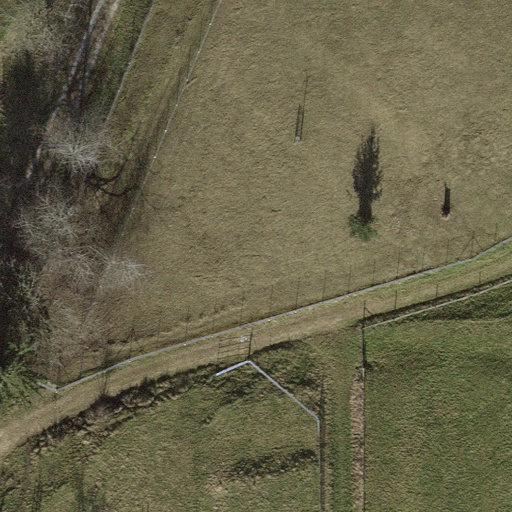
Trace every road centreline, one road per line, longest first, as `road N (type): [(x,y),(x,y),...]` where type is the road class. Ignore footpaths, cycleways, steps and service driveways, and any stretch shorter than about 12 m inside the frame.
road 1 (track): [(0,437),(134,374),(511,254)]
road 2 (track): [(0,277),(111,0)]
